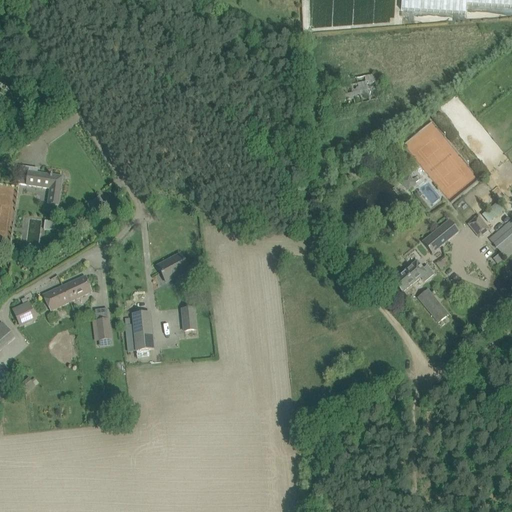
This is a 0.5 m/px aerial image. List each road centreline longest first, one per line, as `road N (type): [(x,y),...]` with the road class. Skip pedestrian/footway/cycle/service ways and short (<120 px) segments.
road 1 (track): [(423,382),(410,345),(251,138),(27,0)]
road 2 (unclassified): [(127,183),(6,0)]
